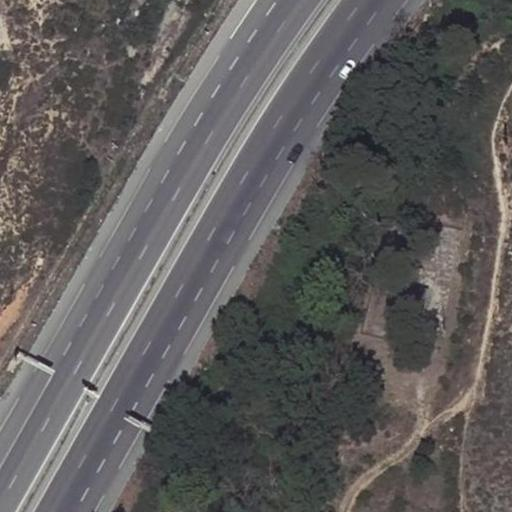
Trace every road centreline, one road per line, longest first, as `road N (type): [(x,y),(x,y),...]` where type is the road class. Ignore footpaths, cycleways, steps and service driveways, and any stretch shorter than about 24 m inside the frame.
road 1 (trunk): [(64,511),(275,134),(373,0)]
road 2 (trunk): [(288,0),(124,268)]
road 3 (track): [(344,511),(357,486),(399,456),(416,431),(445,245)]
road 4 (trunk): [(124,268),(0,494)]
road 5 (trunk): [(124,268),(0,453)]
